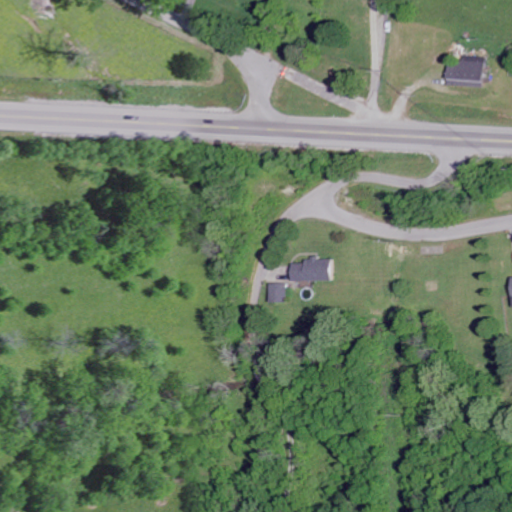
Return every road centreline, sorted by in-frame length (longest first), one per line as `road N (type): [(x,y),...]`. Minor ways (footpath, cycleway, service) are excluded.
road 1 (trunk): [(0,118),(511,142)]
road 2 (residential): [(288,419),(253,332),(275,240),(300,210),(348,180),(437,181),(453,166),(460,141)]
road 3 (residential): [(309,203),(407,235),(511,222)]
road 4 (residential): [(138,0),(240,56),(259,92),(257,130)]
